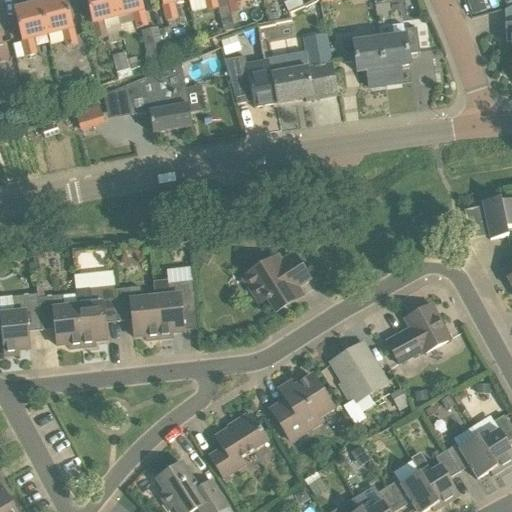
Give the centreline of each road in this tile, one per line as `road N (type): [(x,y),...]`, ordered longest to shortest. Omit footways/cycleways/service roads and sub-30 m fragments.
road 1 (unclassified): [(0,212),(133,181),(481,127)]
road 2 (residential): [(511,376),(459,276),(441,264),(419,265),(258,363),(209,371)]
road 3 (residential): [(0,392),(209,371)]
road 4 (residential): [(87,511),(170,422),(202,400),(209,371)]
road 5 (residential): [(481,127),(442,0)]
road 6 (residential): [(67,511),(0,400)]
